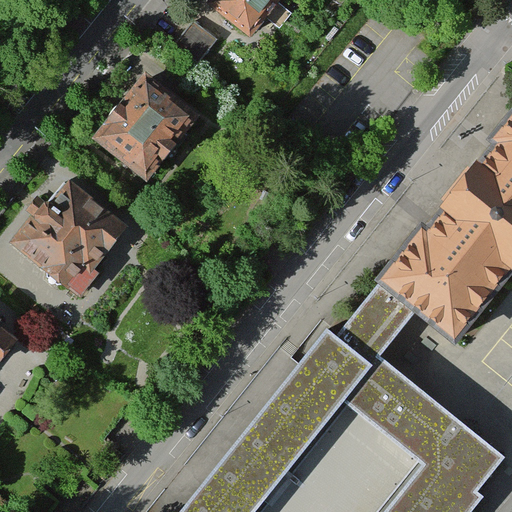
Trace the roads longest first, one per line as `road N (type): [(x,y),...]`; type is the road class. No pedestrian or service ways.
road 1 (residential): [(511,24),(120,511)]
road 2 (residential): [(125,0),(0,153)]
